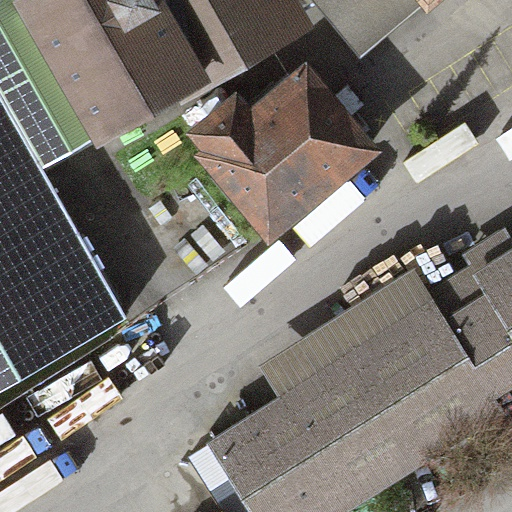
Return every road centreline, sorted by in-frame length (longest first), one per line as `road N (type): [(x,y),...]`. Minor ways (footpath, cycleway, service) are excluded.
road 1 (unknown): [(71,511),(75,471),(88,449),(511,168)]
road 2 (unknown): [(511,8),(454,46),(428,52),(368,0)]
